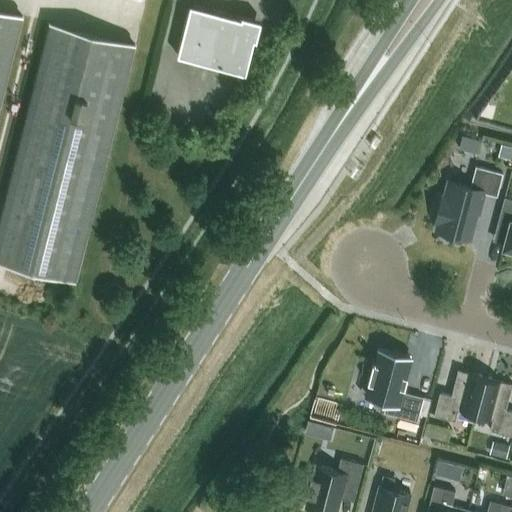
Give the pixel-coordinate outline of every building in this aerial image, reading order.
[(245,71),(253,38),(246,36),(251,19),(190,3),(177,54),(245,71)] [(0,97),(21,15),(0,9),(0,97)] [(134,43),(48,22),(0,211),(0,258),(75,277),(134,43)] [(511,146),(501,144),(498,156),(510,159),(511,152),(511,146)] [(438,220),(436,228),(469,237),(476,211),(479,212),(485,192),(497,195),(503,173),(476,165),(470,186),(449,181),(444,197),(442,197),(436,220),(438,220)] [(498,223),(508,226),(503,245),(511,247),(511,197),(505,196),(498,223)] [(384,410),(403,415),(410,391),(404,390),(413,356),(380,347),(367,394),(387,399),(384,410)] [(474,413),(484,375),(460,369),(458,368),(457,370),(451,394),(440,391),(433,414),(455,420),(458,409),(474,413)] [(490,429),(511,435),(511,430),(511,409),(505,408),(511,385),(511,384),(511,382),(510,382),(484,375),(474,413),(492,418),(490,429)] [(315,422),(309,420),(306,431),(314,434),(316,422),(317,422),(315,422)] [(433,420),(430,433),(453,439),(457,426),(433,420)] [(494,452),(506,455),(509,444),(497,441),(494,452)] [(307,495),(304,507),(322,511),(337,511),(343,488),(356,491),(363,463),(341,457),(338,470),(317,464),(314,475),(310,474),(305,495),(307,495)] [(437,459),(434,471),(447,474),(450,462),(437,459)] [(384,474),(373,511),(404,511),(409,492),(392,488),(395,477),(384,474)] [(455,489),(434,484),(427,510),(434,511),(468,511),(469,509),(451,504),(455,489)] [(509,511),(511,504),(490,499),(486,511),(481,511),(469,509),(468,511),(509,511)]
